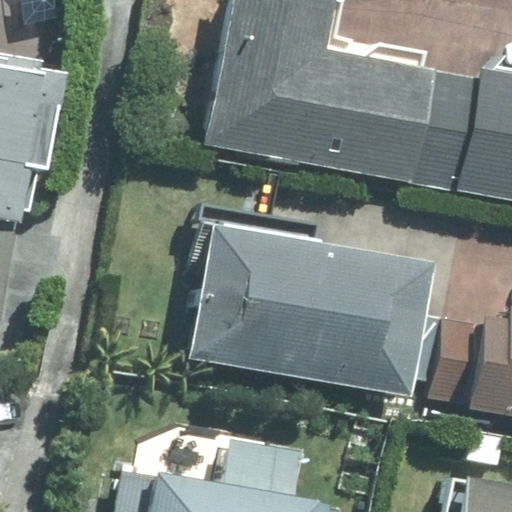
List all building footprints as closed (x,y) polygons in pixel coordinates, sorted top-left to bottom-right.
[(180,0),(162,98),(511,167),(511,39),(309,0),(180,0)] [(62,62),(0,53),(0,212),(20,216),(28,164),(47,167),(62,62)] [(428,257),(208,218),(184,353),(404,392),(428,257)] [(511,404),(511,300),(500,298),(497,317),(443,307),(428,390),(511,404)] [(345,511),(314,506),(316,492),(291,488),(298,449),(227,437),(220,475),(152,463),(149,477),(117,471),(109,511),(345,511)] [(511,511),(511,477),(452,466),(443,511),(511,511)]
